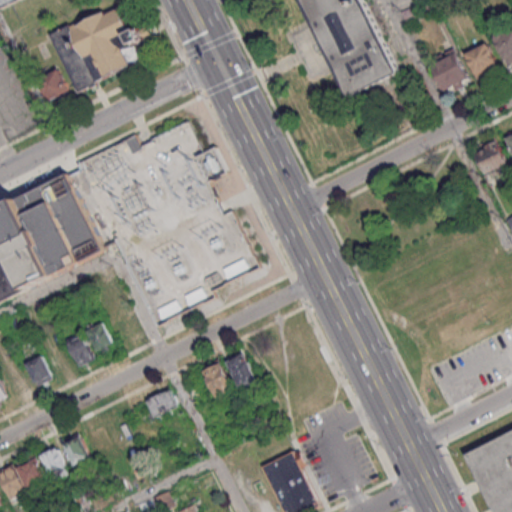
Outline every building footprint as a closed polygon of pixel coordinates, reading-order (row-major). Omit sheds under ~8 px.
[(0,0),(0,8),(16,0),(0,0)] [(305,0),(354,97),(402,72),(366,0),(305,0)] [(414,4),(421,18),(408,24),(401,10),(414,4)] [(95,91),(102,87),(101,84),(147,62),(141,50),(151,46),(143,30),(138,33),(125,8),(109,15),(108,13),(75,30),(73,27),(54,36),(83,95),(95,89),(95,91)] [(511,24),(493,34),(505,59),(508,63),(511,61),(511,24)] [(489,41),(499,62),(482,70),(483,73),(477,76),(465,52),(489,41)] [(455,47),(470,77),(463,80),(465,84),(456,89),(454,84),(445,90),(440,82),(442,81),(431,59),(455,47)] [(62,70),(67,82),(68,81),(73,90),(72,91),(73,93),(60,100),(60,101),(52,105),(41,80),(62,70)] [(478,149),(485,172),(509,165),(501,141),(478,149)] [(0,209),(69,175),(107,250),(27,289),(0,234),(0,209)] [(0,234),(27,289),(0,302),(0,234)] [(229,278),(250,267),(245,258),(224,269),(229,278)] [(187,294),(190,303),(207,298),(204,288),(187,294)] [(182,312),(180,302),(160,306),(162,316),(182,312)] [(144,330),(132,312),(112,326),(124,344),(144,330)] [(116,347),(106,320),(89,327),(99,353),(116,347)] [(81,365),(97,358),(86,333),(70,341),(81,365)] [(74,363),(65,343),(48,350),(57,371),(74,363)] [(228,362),(244,389),(260,379),(244,352),(228,362)] [(38,385),(55,377),(44,355),(27,363),(38,385)] [(33,389),(18,361),(0,371),(15,399),(33,389)] [(218,396),(235,387),(221,361),(204,371),(218,396)] [(0,402),(12,394),(0,378),(0,402)] [(149,399),(157,417),(182,406),(173,388),(149,399)] [(115,451),(103,425),(87,432),(99,459),(115,451)] [(511,511),(498,511),(497,509),(495,505),(486,487),(482,479),(480,476),(468,450),(511,427),(511,511)] [(78,466),(94,457),(81,434),(65,443),(78,466)] [(56,481),(72,473),(59,446),(42,454),(56,481)] [(285,511),(311,511),(323,507),(299,450),(265,464),(285,511)] [(0,474),(0,469),(15,462),(28,490),(11,498),(0,474)]
